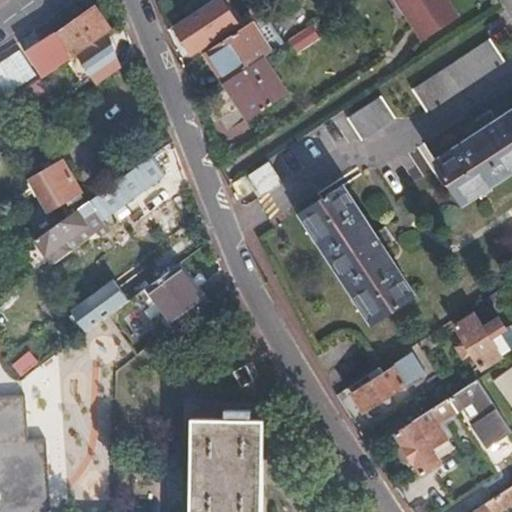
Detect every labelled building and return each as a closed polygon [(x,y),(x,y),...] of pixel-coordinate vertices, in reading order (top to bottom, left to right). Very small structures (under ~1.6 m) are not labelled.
[(237,0),(212,0),(174,26),(193,53),(233,26),(223,10),(237,0)] [(396,0),(414,27),(451,3),(449,0),(396,0)] [(458,14),(451,3),(414,27),(422,38),(458,14)] [(26,56),(41,81),(71,60),(87,49),(109,33),(120,25),(106,6),(95,13),(93,11),(56,37),(55,35),(26,56)] [(206,51),(225,80),(263,56),(272,50),(252,21),(206,51)] [(314,22),(291,37),(299,49),(322,34),(314,22)] [(87,49),(99,66),(99,67),(122,51),(109,33),(87,49)] [(498,53),(487,35),(412,84),(426,105),(500,57),(498,53)] [(0,72),(15,99),(41,81),(26,56),(19,44),(0,56),(0,66),(1,68),(0,68),(0,72)] [(71,60),(82,78),(99,66),(87,49),(71,60)] [(263,56),(225,80),(250,118),(287,92),(263,56)] [(41,81),(52,99),(82,78),(71,60),(41,81)] [(15,99),(13,100),(26,118),(52,99),(41,81),(15,99)] [(395,114),(382,93),(349,115),(363,136),(395,114)] [(511,104),(494,116),(488,107),(475,115),(481,124),(434,155),(457,193),(473,182),(478,189),(511,167),(511,104)] [(62,220),(31,242),(48,266),(66,254),(59,243),(81,229),(95,238),(104,232),(96,220),(156,178),(144,161),(62,220)] [(59,162),(37,174),(55,206),(61,204),(64,209),(70,206),(67,200),(77,195),(59,162)] [(278,181),(266,162),(249,174),(260,192),(278,181)] [(375,232),(344,184),(305,210),(314,225),(310,227),(360,305),(364,302),(375,318),(414,292),(383,245),(392,240),(383,226),(375,232)] [(67,200),(70,206),(80,201),(77,195),(67,200)] [(175,328),(203,307),(175,267),(146,288),(175,328)] [(130,301),(114,279),(70,311),(87,333),(130,301)] [(509,301),(501,287),(481,300),(485,305),(488,303),(494,311),(509,301)] [(502,354),(475,312),(456,325),(467,340),(459,346),(465,355),(472,349),(484,366),(502,354)] [(421,339),(427,348),(440,339),(434,331),(421,339)] [(423,350),(427,348),(421,339),(417,342),(423,350)] [(76,341),(61,352),(74,369),(89,359),(76,341)] [(23,376),(43,362),(33,349),(14,363),(23,376)] [(381,366),(370,373),(373,379),(353,391),(365,410),(406,384),(427,370),(415,352),(394,366),(390,360),(381,366)] [(511,365),(492,380),(511,407),(511,365)] [(234,375),(235,376),(244,370),(243,367),(234,375)] [(244,370),(235,376),(245,390),(255,384),(244,370)] [(485,391),(477,378),(394,432),(421,473),(439,462),(420,433),(472,399),(485,391)] [(496,407),(485,391),(472,399),(480,412),(472,418),(475,422),(496,407)] [(0,511),(47,511),(44,444),(26,445),(23,402),(0,403),(0,511)] [(496,407),(475,422),(488,442),(510,429),(496,407)] [(252,420),(253,408),(228,408),(228,420),(252,420)] [(194,489),(193,511),(266,511),(266,480),(259,480),(260,420),(252,420),(228,420),(198,420),(198,489),(194,489)] [(494,511),(511,500),(511,483),(481,504),(486,511),(494,511)]
